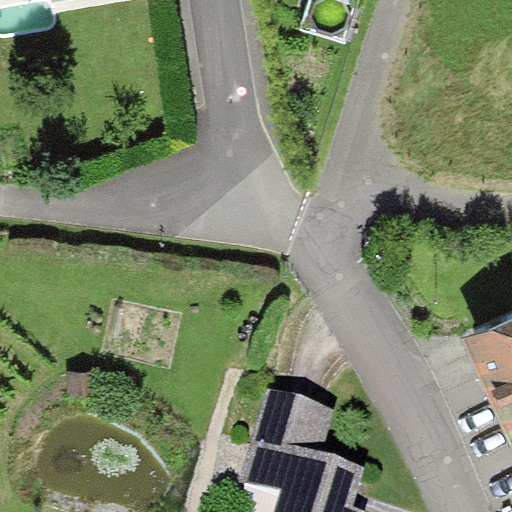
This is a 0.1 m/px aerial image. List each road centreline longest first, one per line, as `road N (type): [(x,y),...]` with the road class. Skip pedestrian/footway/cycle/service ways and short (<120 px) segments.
road 1 (residential): [(511,206),(343,194),(316,222),(453,511)]
road 2 (track): [(241,181),(178,195),(0,202)]
road 3 (residential): [(241,181),(213,0)]
